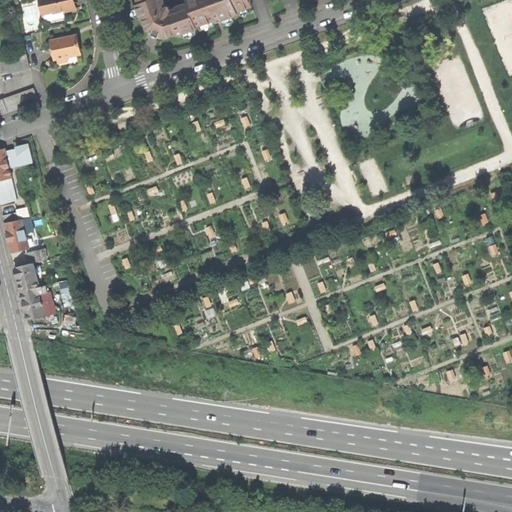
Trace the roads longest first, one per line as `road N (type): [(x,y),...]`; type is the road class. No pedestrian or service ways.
road 1 (trunk): [(487,465),(0,383)]
road 2 (trunk): [(0,416),(277,459)]
road 3 (residential): [(366,0),(120,91)]
road 4 (residential): [(63,506),(0,258)]
road 5 (trunk): [(277,459),(511,494)]
road 6 (trunk): [(277,459),(500,511)]
road 7 (residential): [(120,91),(0,132)]
